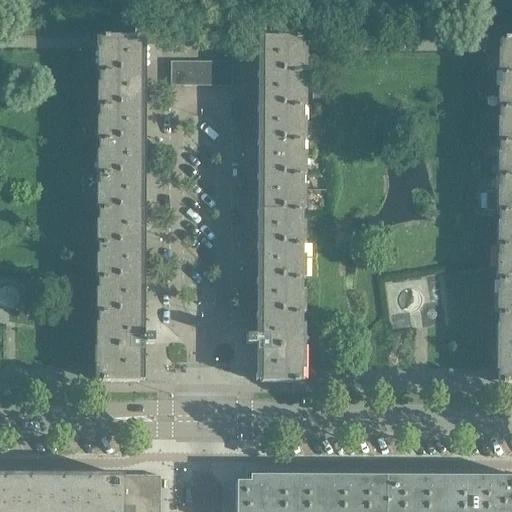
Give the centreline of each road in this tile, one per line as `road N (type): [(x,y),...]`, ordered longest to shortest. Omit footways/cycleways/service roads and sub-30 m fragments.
road 1 (tertiary): [(200,420),(511,421)]
road 2 (residential): [(200,338),(175,311),(177,103),(225,104)]
road 3 (residential): [(200,338),(223,313),(225,104)]
road 4 (tertiary): [(0,419),(200,420)]
